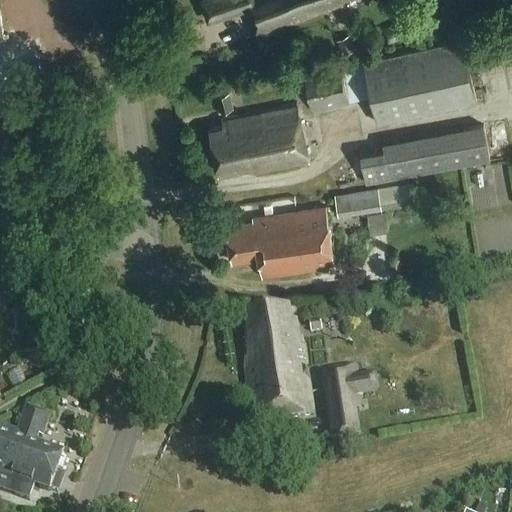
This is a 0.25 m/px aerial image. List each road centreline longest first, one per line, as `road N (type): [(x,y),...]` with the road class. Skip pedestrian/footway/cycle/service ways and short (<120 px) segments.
road 1 (tertiary): [(100,511),(148,354),(146,244)]
road 2 (tertiary): [(146,244),(124,72),(102,0)]
road 3 (residential): [(0,268),(146,244)]
